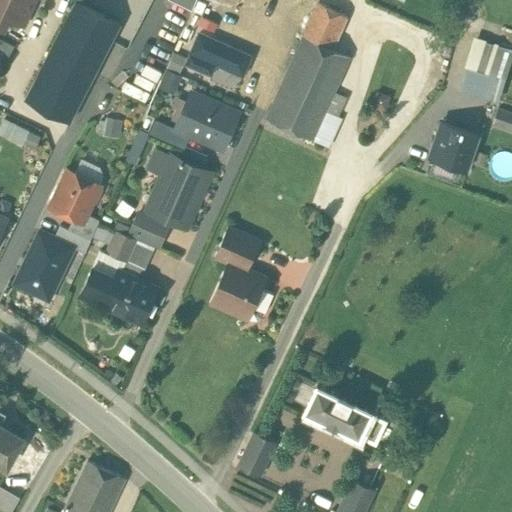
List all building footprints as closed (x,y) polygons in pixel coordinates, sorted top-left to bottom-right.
[(0,0),(0,24),(3,26),(7,16),(22,23),(32,0),(0,0)] [(75,0),(25,98),(69,121),(120,23),(75,0)] [(171,0),(191,10),(195,0),(171,0)] [(315,0),(315,1),(318,2),(347,15),(353,0),(315,0)] [(318,2),(266,118),(328,145),(340,117),(337,116),(325,110),(333,91),(349,56),(332,48),(347,15),(318,2)] [(251,55),(199,33),(186,63),(211,74),(216,63),(242,75),(251,55)] [(14,44),(0,37),(0,52),(0,53),(0,54),(7,58),(14,44)] [(511,53),(473,42),(465,65),(505,77),(511,53)] [(465,65),(458,88),(486,96),(491,80),(503,84),(505,77),(465,65)] [(180,76),(167,70),(161,83),(174,89),(180,76)] [(345,96),(333,91),(325,110),(337,116),(345,96)] [(237,112),(191,92),(176,127),(222,147),(237,112)] [(511,112),(497,107),(492,122),(511,128),(511,112)] [(106,114),(102,130),(118,134),(122,118),(106,114)] [(0,132),(9,137),(15,124),(4,118),(0,126),(0,132)] [(188,135),(155,121),(150,132),(183,146),(188,135)] [(478,135),(442,122),(436,136),(441,138),(434,159),(465,171),(478,135)] [(40,135),(16,123),(15,124),(9,137),(8,138),(22,145),(23,142),(34,148),(40,135)] [(170,154),(155,147),(145,169),(161,176),(170,154)] [(161,176),(147,208),(187,226),(211,172),(170,154),(161,176)] [(99,167),(81,158),(75,172),(68,169),(51,206),(74,217),(82,221),(86,213),(102,180),(102,175),(101,171),(99,167)] [(168,223),(140,211),(130,234),(157,246),(168,223)] [(99,220),(86,213),(82,221),(74,217),(69,228),(91,239),(99,220)] [(60,224),(55,236),(77,246),(75,249),(84,254),(91,239),(69,228),(60,224)] [(258,239),(229,226),(216,255),(229,261),(211,301),(246,317),(252,305),(260,287),(265,275),(246,267),(258,239)] [(55,236),(39,228),(12,285),(49,303),(75,249),(77,246),(55,236)] [(136,238),(116,229),(106,252),(125,260),(126,261),(136,238)] [(106,252),(99,249),(79,295),(142,323),(158,286),(121,270),(125,260),(106,252)] [(273,293),(260,287),(252,305),(265,311),(273,293)] [(372,410),(316,383),(304,410),(359,436),(360,434),(375,442),(386,419),(371,412),(372,410)] [(0,421),(5,413),(0,409),(0,463),(6,467),(23,436),(0,423),(0,421)] [(276,441),(254,430),(238,463),(260,474),(276,441)] [(106,511),(124,475),(88,458),(65,508),(74,511),(106,511)] [(363,511),(375,488),(352,478),(336,511),(339,511),(363,511)] [(10,511),(20,496),(0,484),(0,511),(10,511)]
